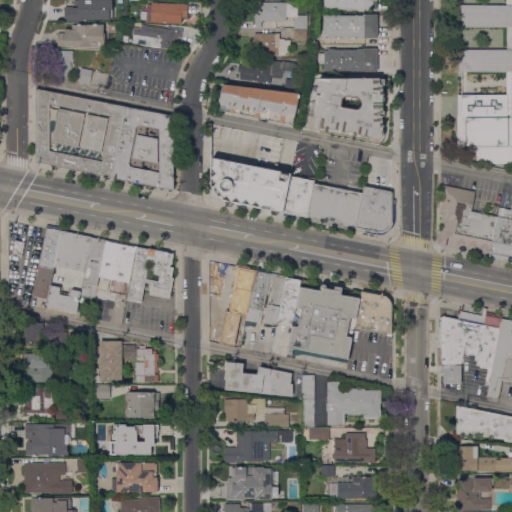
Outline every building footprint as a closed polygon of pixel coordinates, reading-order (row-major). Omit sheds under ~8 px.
[(105,0),(121,0),(121,3),(118,3),(118,8),(105,9),(105,0)] [(324,10),(324,0),(377,0),(377,10),(324,10)] [(459,27),(459,5),(507,5),(507,0),(511,0),(511,27),(507,27),(459,27)] [(91,14),(89,14),(89,21),(65,21),(65,13),(72,13),(72,1),(91,1),(91,14)] [(188,4),(188,18),(182,18),(181,24),(152,23),(152,22),(144,21),(144,14),(152,14),(152,3),(188,4)] [(286,6),(288,6),(288,17),(286,17),(286,22),(262,22),(262,28),(255,28),(255,3),(286,3),(286,6)] [(364,16),(363,14),(378,14),(378,38),(364,38),(364,37),(357,37),(331,37),(331,38),(326,38),(326,36),(325,36),(325,16),(364,16)] [(295,16),(307,16),(307,29),(295,29),(295,16)] [(58,33),(65,33),(65,29),(72,29),(72,25),(86,25),(86,24),(104,25),(104,34),(105,34),(105,48),(58,47),(58,33)] [(168,29),(168,27),(183,29),(182,38),(178,38),(177,42),(175,42),(174,50),(152,47),(153,38),(133,35),(134,28),(135,28),(135,26),(139,27),(139,29),(140,29),(141,25),(168,29)] [(294,29),(307,29),(307,41),(294,41),(294,29)] [(280,34),(280,39),(285,39),(285,41),(291,41),(291,53),(286,53),(286,56),(254,55),(254,46),(253,45),(253,42),(254,40),(254,38),(255,38),(255,34),(280,34)] [(365,72),(365,71),(325,71),(325,64),(319,64),(319,54),(324,54),(324,51),(326,51),(326,49),(334,49),(334,50),(357,50),(365,50),(365,48),(377,48),(378,72),(365,72)] [(511,164),(486,164),(486,163),(480,162),(480,161),(473,161),(473,160),(467,160),(467,147),(458,146),(458,95),(507,95),(507,72),(459,72),(459,50),(507,50),(511,50),(511,164)] [(73,61),(71,61),(71,66),(72,66),(72,70),(71,70),(71,77),(57,76),(57,51),(73,51),(73,61)] [(260,58),(285,62),(305,64),(301,94),(235,86),(238,65),(241,65),(242,57),(247,57),(260,58)] [(93,71),(90,84),(78,82),(81,68),(93,71)] [(315,106),(320,79),(363,79),(363,77),(366,77),(366,79),(380,79),(380,80),(385,80),(385,93),(384,93),(384,96),(384,97),(385,99),(385,101),(384,102),(382,105),(382,106),(382,111),(385,111),(385,125),(383,125),(383,130),(384,133),(384,136),(382,139),(380,141),(377,141),(374,141),(372,138),(371,140),(356,137),(356,134),(347,132),(346,135),(333,133),(333,131),(328,130),(327,132),(317,130),(318,128),(317,128),(319,118),(315,118),(314,109),(315,106)] [(301,94),(293,125),(219,110),(221,104),(219,102),(219,99),(223,85),(235,86),(301,94)] [(35,162),(36,90),(122,106),(108,177),(35,162)] [(172,176),(173,177),(173,178),(173,179),(173,180),(172,180),(172,183),(173,183),(173,184),(173,185),(173,186),(172,187),(172,189),(170,189),(169,190),(168,190),(167,190),(166,189),(166,188),(162,187),(161,188),(160,189),(159,189),(158,188),(158,187),(155,186),(153,187),(152,187),(151,187),(150,185),(148,185),(146,186),(145,186),(144,185),(144,184),(143,184),(142,185),(141,186),(140,185),(139,185),(139,183),(138,183),(137,184),(136,184),(135,184),(135,183),(134,182),(130,181),(129,182),(127,182),(126,181),(126,180),(124,180),(123,181),(122,181),(121,181),(120,181),(120,179),(116,178),(115,179),(114,180),(113,179),(112,179),(112,177),(108,177),(122,106),(171,116),(171,176),(172,176)] [(256,201),(251,205),(246,199),(241,203),(236,197),(231,201),(226,195),(221,199),(219,198),(217,196),(215,194),(213,192),(213,190),(213,188),(211,186),(213,158),(266,169),(267,168),(268,169),(274,165),(279,166),(278,171),(291,174),(291,176),(283,213),(271,210),(272,208),(264,206),(261,208),(256,201)] [(312,180),(313,178),(315,179),(314,183),(307,218),(296,215),(295,216),(295,218),(284,216),(284,213),(283,213),(291,176),(312,180)] [(314,183),(360,192),(353,227),(349,226),(343,224),(340,222),(338,220),(337,219),(331,218),(328,218),(324,218),(321,219),(318,220),(315,219),(309,217),(308,218),(307,218),(314,183)] [(489,253),(438,243),(441,225),(440,225),(442,212),(440,211),(442,201),(440,200),(443,184),(475,191),(473,200),(474,200),(472,211),(496,216),(489,252),(489,253)] [(390,191),(390,199),(394,199),(394,204),(393,204),(393,217),(392,222),(390,227),(382,234),(378,234),(375,234),(375,232),(374,232),(374,234),(364,232),(364,229),(353,227),(360,192),(362,185),(389,190),(390,191)] [(511,257),(489,252),(496,216),(504,218),(506,209),(511,210),(511,203),(511,257)] [(55,267),(54,267),(47,299),(34,296),(39,267),(38,266),(47,228),(48,228),(48,226),(62,228),(61,231),(63,231),(60,242),(55,267)] [(55,267),(60,242),(63,231),(74,234),(74,232),(83,234),(82,237),(91,238),(84,273),(55,267)] [(91,238),(107,242),(100,277),(95,299),(81,296),(83,288),(81,288),(84,273),(91,238)] [(15,241),(25,243),(22,257),(21,257),(20,260),(16,259),(16,256),(12,256),(17,248),(15,241)] [(127,283),(124,295),(116,293),(114,303),(107,302),(109,292),(110,292),(112,280),(100,277),(107,242),(137,248),(130,283),(127,283)] [(127,300),(130,283),(137,248),(173,255),(171,265),(170,265),(170,267),(173,268),(171,278),(173,278),(169,299),(150,295),(152,284),(146,283),(142,303),(127,300)] [(246,321),(245,326),(239,325),(235,347),(219,343),(226,312),(229,312),(236,273),(235,273),(236,270),(232,269),(232,267),(256,271),(246,321)] [(268,292),(267,291),(261,321),(259,321),(259,323),(246,321),(256,271),(271,274),(268,292)] [(277,324),(272,323),(272,325),(265,324),(269,305),(270,305),(274,288),(271,287),(270,292),(268,292),(271,274),(286,277),(277,324)] [(292,327),(277,324),(286,277),(301,280),(301,282),(292,327)] [(321,290),(320,289),(320,288),(320,287),(320,286),(321,285),(322,285),(323,285),(325,285),(326,286),(327,287),(327,289),(329,289),(329,286),(343,289),(342,295),(348,296),(349,292),(354,293),(354,291),(362,292),(355,328),(348,360),(330,356),(329,360),(304,355),(300,356),(295,356),(291,356),(287,354),(292,327),(301,282),(313,285),(312,289),(321,291),(321,290)] [(47,306),(49,295),(51,295),(51,292),(50,292),(51,286),(61,288),(59,295),(70,297),(72,290),(81,292),(80,298),(78,298),(78,300),(79,300),(77,312),(47,306)] [(388,298),(390,301),(392,303),(392,335),(355,328),(362,292),(388,298)] [(485,384),(489,368),(477,366),(477,361),(475,361),(476,356),(464,354),(462,365),(461,384),(457,384),(457,386),(452,386),(452,384),(443,384),(443,374),(441,374),(441,365),(440,365),(440,349),(435,349),(435,335),(440,335),(440,317),(444,315),(458,318),(459,312),(482,317),(483,308),(487,309),(487,312),(502,315),(501,320),(501,321),(489,385),(485,384)] [(501,321),(511,323),(511,382),(502,381),(499,400),(487,397),(489,385),(501,321)] [(43,343),(27,343),(27,333),(25,333),(25,323),(44,323),(43,343)] [(67,351),(50,351),(50,344),(49,344),(49,332),(67,332),(67,351)] [(90,332),(90,342),(87,342),(87,345),(73,345),(73,332),(90,332)] [(100,382),(100,376),(99,376),(99,369),(100,369),(100,366),(99,366),(99,360),(100,360),(100,354),(99,354),(99,347),(100,347),(100,341),(123,341),(122,345),(139,345),(139,346),(145,346),(145,349),(159,349),(159,363),(158,363),(158,373),(156,373),(156,375),(159,375),(159,382),(136,382),(136,362),(145,362),(145,356),(137,356),(123,356),(122,382),(100,382)] [(53,383),(24,383),(24,354),(48,354),(48,359),(53,359),(53,383)] [(292,373),(291,384),(293,384),(293,397),(262,393),(262,394),(225,390),(226,380),(224,380),(225,369),(225,361),(236,362),(236,363),(244,364),(243,373),(257,375),(259,367),(292,373)] [(309,428),(302,428),(302,376),(314,376),(315,428),(309,428)] [(328,382),(340,382),(340,389),(365,389),(365,391),(381,390),(381,404),(381,417),(378,417),(378,419),(365,419),(365,418),(364,418),(364,414),(361,414),(362,415),(348,415),(348,414),(345,414),(345,425),(328,425),(328,382)] [(110,385),(110,398),(97,399),(97,385),(110,385)] [(59,388),(59,404),(53,404),(53,411),(44,411),(44,413),(25,413),(25,402),(27,402),(27,392),(36,392),(36,388),(59,388)] [(160,393),(160,401),(159,401),(159,411),(155,411),(155,418),(129,418),(129,400),(126,399),(126,395),(128,392),(160,393)] [(226,421),(226,411),(225,411),(224,400),(248,400),(248,414),(254,414),(254,421),(226,421)] [(266,409),(267,409),(267,406),(279,406),(279,408),(285,408),(285,415),(289,415),(289,428),(266,428),(266,409)] [(511,416),(511,442),(504,442),(504,439),(492,438),(457,434),(457,406),(511,416)] [(57,410),(68,410),(68,422),(56,422),(57,410)] [(68,434),(68,424),(87,423),(87,434),(68,434)] [(157,423),(157,441),(154,441),(154,445),(145,445),(145,448),(139,448),(139,423),(157,423)] [(330,429),(330,440),(310,440),(309,428),(315,428),(330,429)] [(40,457),(40,453),(25,453),(25,445),(26,445),(26,442),(28,442),(28,435),(29,435),(29,430),(50,429),(50,435),(53,435),(53,438),(60,438),(60,445),(67,445),(67,457),(40,457)] [(278,431),(278,443),(270,443),(270,461),(243,461),(243,463),(226,463),(225,448),(238,448),(237,431),(278,431)] [(334,451),(338,451),(338,440),(346,440),(346,433),(366,434),(366,440),(367,440),(367,449),(376,449),(375,463),(364,463),(364,462),(334,462),(334,460),(333,459),(332,457),(332,456),(333,454),(334,453),(334,451)] [(132,446),(132,458),(112,458),(112,446),(132,446)] [(511,472),(482,472),(482,471),(478,471),(459,471),(460,460),(455,460),(455,447),(478,447),(478,457),(497,457),(497,458),(502,458),(502,459),(509,459),(509,452),(511,452),(511,472)] [(77,460),(90,460),(90,473),(77,473),(77,460)] [(66,463),(66,475),(60,475),(60,482),(62,482),(62,481),(72,481),(72,484),(74,486),(74,489),(73,490),(73,494),(53,494),(53,493),(26,493),(26,485),(25,485),(25,464),(66,463)] [(117,492),(112,492),(111,479),(117,479),(117,472),(118,472),(118,463),(155,463),(155,464),(157,464),(158,472),(157,472),(157,477),(159,477),(159,492),(117,492)] [(265,466),(279,466),(279,477),(265,477),(265,466)] [(322,477),(322,466),(335,466),(335,477),(322,477)] [(265,489),(265,492),(270,492),(270,500),(263,500),(224,500),(224,472),(244,472),(244,474),(249,474),(249,481),(246,481),(246,489),(253,489),(264,488),(264,489),(265,489)] [(458,510),(458,503),(457,503),(457,485),(458,485),(458,479),(460,479),(460,475),(475,475),(475,479),(493,479),(493,485),(492,485),(492,492),(491,492),(491,510),(458,510)] [(377,477),(377,489),(375,489),(375,496),(371,496),(371,498),(358,498),(358,499),(330,499),(330,483),(353,483),(353,476),(377,477)] [(139,500),(139,497),(160,497),(160,511),(121,511),(121,500),(139,500)] [(29,511),(29,506),(29,501),(39,501),(39,500),(45,500),(45,499),(67,499),(67,511),(29,511)] [(267,511),(268,505),(238,506),(238,503),(222,503),(222,511),(267,511)] [(318,511),(318,503),(301,503),(300,511),(318,511)]
